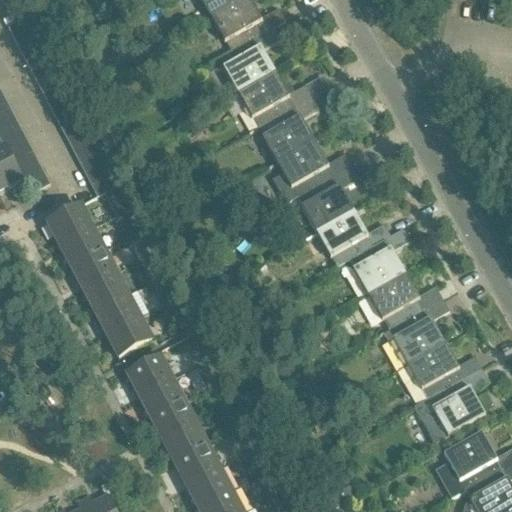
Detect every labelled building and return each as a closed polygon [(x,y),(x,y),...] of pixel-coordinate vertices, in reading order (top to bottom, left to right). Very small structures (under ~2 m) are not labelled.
[(199,0),(212,21),(246,1),(245,0),(199,0)] [(246,1),(212,21),(231,56),(273,33),(286,25),(279,13),(259,24),(246,1)] [(34,31),(29,20),(8,32),(13,42),(34,31)] [(19,53),(40,42),(34,31),(13,42),(19,53)] [(231,56),(219,63),(238,97),(273,78),(260,55),(279,44),(273,33),(231,56)] [(24,64),(46,52),(40,42),(19,53),(24,64)] [(30,74),(51,63),(46,52),(24,64),(30,74)] [(36,85),(57,74),(51,63),(30,74),(36,85)] [(41,96),(62,84),(57,74),(36,85),(41,96)] [(239,99),(224,107),(233,122),(248,114),(258,132),(312,101),(305,90),(286,101),(273,78),(238,97),(239,99)] [(47,106),(68,95),(62,84),(41,96),(47,106)] [(52,117),(74,106),(68,95),(47,106),(52,117)] [(312,101),(258,132),(278,166),(313,146),(300,125),(319,114),(312,101)] [(0,119),(10,114),(5,103),(0,105),(0,119)] [(58,127),(79,116),(74,106),(52,117),(58,127)] [(0,132),(16,124),(10,114),(0,119),(0,132)] [(63,138),(85,127),(79,116),(58,127),(63,138)] [(0,145),(1,146),(22,135),(16,124),(0,132),(0,145)] [(69,149),(90,138),(85,127),(63,138),(69,149)] [(1,146),(4,152),(6,157),(27,146),(22,135),(1,146)] [(75,159),(96,148),(90,138),(69,149),(75,159)] [(12,168),(33,157),(27,146),(6,157),(12,168)] [(284,178),(273,184),(286,207),(297,201),(351,171),(344,159),(326,169),(313,146),(278,166),(284,178)] [(80,170),(102,159),(96,148),(75,159),(80,170)] [(0,196),(21,186),(18,178),(12,168),(6,157),(4,152),(0,154),(0,196)] [(18,178),(39,168),(33,157),(12,168),(18,178)] [(86,181),(107,170),(102,159),(80,170),(86,181)] [(18,178),(21,186),(23,189),(44,178),(39,168),(18,178)] [(91,191),(113,180),(107,170),(86,181),(91,191)] [(351,171),(297,201),(318,237),(353,217),(340,194),(359,184),(351,171)] [(44,178),(23,189),(29,200),(50,189),(44,178)] [(118,190),(113,180),(91,191),(97,202),(105,197),(114,192),(118,190)] [(114,192),(105,197),(118,221),(126,216),(114,192)] [(59,251),(91,234),(80,212),(47,229),(59,251)] [(126,216),(118,221),(129,244),(138,239),(126,216)] [(318,237),(305,244),(312,257),(325,250),(337,271),(349,264),(391,241),(384,230),(366,240),(353,217),(318,237)] [(71,274),(103,257),(91,234),(59,251),(71,274)] [(391,241),(349,264),(369,299),(405,278),(392,257),(410,246),(403,234),(391,241)] [(138,239),(129,244),(141,266),(150,262),(138,239)] [(83,296),(115,279),(103,257),(71,274),(83,296)] [(150,262),(141,266),(153,289),(162,285),(150,262)] [(405,278),(369,299),(389,334),(442,303),(436,292),(418,302),(405,278)] [(95,319),(127,302),(115,279),(83,296),(95,319)] [(162,285),(153,289),(165,312),(173,307),(162,285)] [(106,341),(139,324),(127,302),(95,319),(106,341)] [(442,303),(389,334),(409,369),(443,349),(431,327),(450,316),(442,303)] [(173,307),(165,312),(177,335),(185,330),(173,307)] [(118,364),(150,347),(139,324),(106,341),(118,364)] [(195,371),(206,365),(195,342),(183,349),(195,371)] [(443,349),(409,369),(428,403),(482,373),(476,361),(456,372),(443,349)] [(150,361),(153,365),(126,379),(138,401),(171,384),(160,362),(163,361),(160,355),(150,361)] [(207,393),(218,387),(206,365),(195,371),(207,393)] [(428,403),(415,411),(435,446),(449,439),(483,419),(469,396),(489,385),(482,373),(428,403)] [(150,424),(183,406),(171,384),(138,401),(150,424)] [(219,415),(229,410),(218,387),(207,393),(219,415)] [(162,446),(195,429),(183,406),(150,424),(162,446)] [(230,438),(241,432),(229,410),(219,415),(230,438)] [(174,469),(207,451),(195,429),(162,446),(174,469)] [(242,460),(252,455),(241,432),(230,438),(242,460)] [(449,467),(435,474),(452,504),(466,495),(511,468),(511,454),(496,463),(481,438),(445,459),(449,467)] [(185,491),(218,474),(207,451),(174,469),(185,491)] [(254,482),(264,478),(252,455),(242,460),(254,482)] [(465,509),(464,511),(511,511),(511,491),(509,486),(511,484),(511,468),(466,495),(471,503),(469,504),(470,506),(465,509)] [(218,474),(185,491),(196,511),(200,511),(230,496),(218,474)] [(266,505),(275,500),(264,478),(254,482),(266,505)] [(238,511),(230,496),(200,511),(238,511)] [(269,511),(281,511),(275,500),(266,505),(269,511)] [(78,511),(112,511),(107,501),(93,508),(90,502),(77,509),(78,511)]
